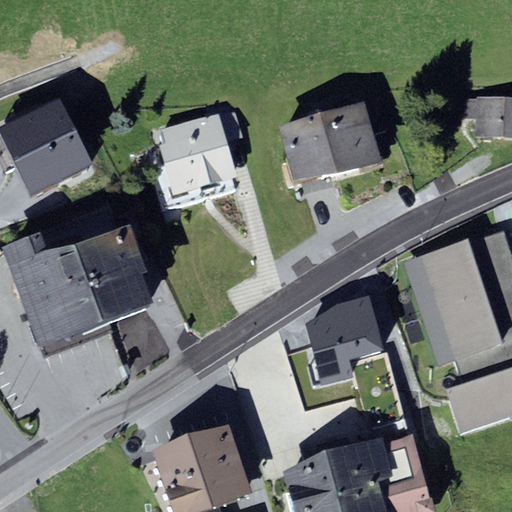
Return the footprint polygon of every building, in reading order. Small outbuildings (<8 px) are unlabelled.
[(58,96),(0,123),(0,133),(28,192),(90,163),(58,96)] [(511,99),(466,97),(465,117),(476,118),(474,141),(511,143),(511,99)] [(360,106),(281,133),(302,195),(381,169),(360,106)] [(216,116),(160,132),(178,198),(234,183),(216,116)] [(511,260),(502,230),(468,241),(467,238),(402,259),(437,364),(453,359),(460,381),(444,386),(446,392),(459,431),(511,413),(511,260)] [(159,318),(133,241),(57,266),(48,241),(9,254),(44,356),(159,318)] [(229,432),(154,456),(171,511),(223,511),(222,508),(251,499),(229,432)] [(285,473),(295,511),(379,511),(373,487),(391,482),(381,446),(285,473)]
